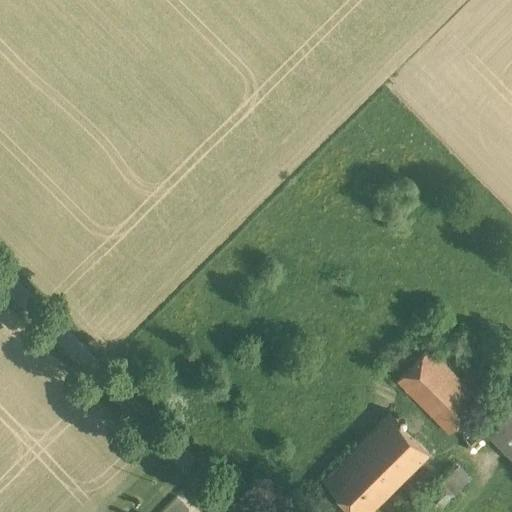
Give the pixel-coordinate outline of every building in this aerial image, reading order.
[(480,401),(429,349),(397,381),(449,433),(480,401)] [(511,391),(479,425),(511,457),(511,391)] [(428,453),(389,414),(354,449),(393,489),(428,453)] [(369,511),(393,489),(354,449),(323,480),(355,511),(369,511)] [(470,479),(458,467),(442,483),(454,495),(470,479)] [(442,483),(411,511),(436,511),(454,495),(442,483)]
